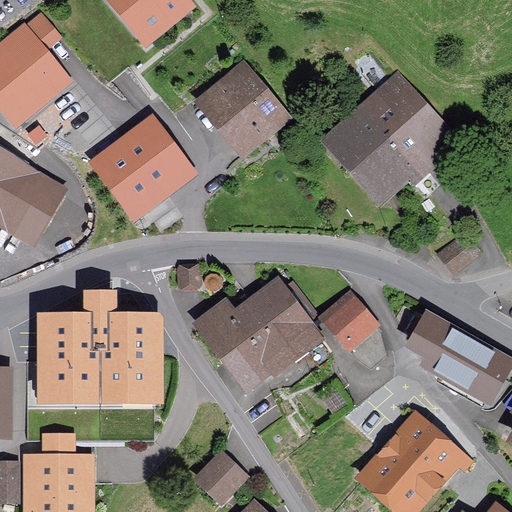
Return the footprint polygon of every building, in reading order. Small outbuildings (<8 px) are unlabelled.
[(116,0),(148,38),(186,6),(180,0),(116,0)] [(42,18),(0,52),(0,94),(19,118),(57,87),(42,70),(49,64),(39,51),(57,36),(42,18)] [(245,72),(207,103),(244,148),(282,117),(245,72)] [(382,98),(333,143),(379,193),(400,173),(405,179),(433,153),(423,143),(439,128),(405,91),(389,106),(382,98)] [(50,141),(69,126),(53,108),(35,124),(50,141)] [(152,119),(93,164),(134,219),(193,174),(152,119)] [(0,220),(33,240),(61,192),(0,156),(0,220)] [(467,237),(443,256),(454,270),(478,251),(467,237)] [(181,270),(182,286),(197,285),(196,269),(181,270)] [(200,321),(229,359),(296,309),(277,285),(233,318),(222,304),(200,321)] [(30,364),(30,396),(163,397),(163,310),(115,310),(116,291),(87,291),(87,313),(43,312),(43,364),(30,364)] [(350,298),(326,317),(371,369),(387,356),(380,333),(350,298)] [(296,309),(229,359),(251,388),(318,338),(296,309)] [(416,312),(405,331),(421,340),(416,348),(431,356),(426,365),(489,399),(509,364),(416,312)] [(5,372),(0,372),(0,431),(11,432),(11,408),(4,408),(5,372)] [(419,419),(366,478),(404,511),(407,511),(454,460),(465,469),(472,460),(460,450),(457,453),(419,419)] [(47,452),(27,452),(27,511),(92,511),(93,457),(72,457),(72,440),(47,441),(47,452)] [(219,458),(200,479),(222,499),(241,478),(219,458)] [(21,465),(0,465),(0,502),(22,502),(21,465)] [(265,511),(256,503),(248,511),(265,511)]
